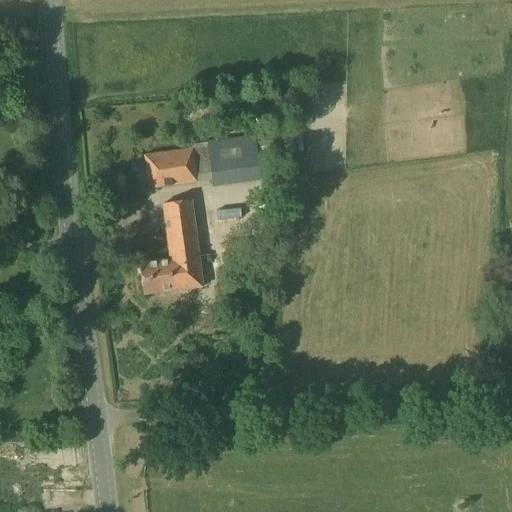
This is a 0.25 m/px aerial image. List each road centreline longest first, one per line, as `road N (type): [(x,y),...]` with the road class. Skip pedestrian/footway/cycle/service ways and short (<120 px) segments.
road 1 (tertiary): [(96,420),(49,0)]
road 2 (unclassified): [(96,420),(511,405)]
